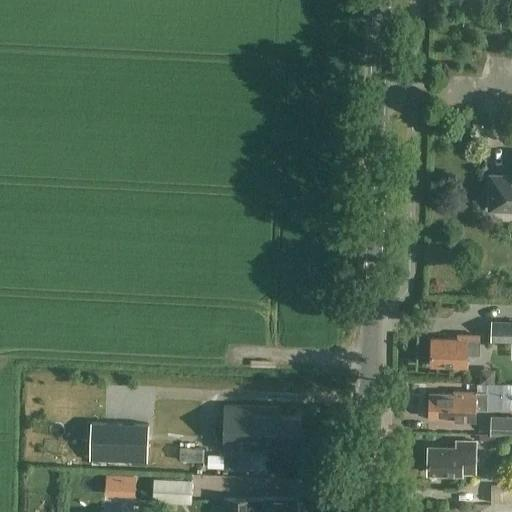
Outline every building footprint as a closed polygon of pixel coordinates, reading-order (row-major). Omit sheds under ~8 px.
[(511,176),(490,176),(489,210),(511,210),(511,176)] [(511,342),(511,320),(491,320),(490,341),(511,342)] [(430,366),(466,367),(467,353),(479,354),(479,335),(457,335),(457,339),(431,338),(430,366)] [(503,390),(488,390),(488,407),(503,407),(503,390)] [(475,421),(475,408),(487,408),(487,392),(453,391),(453,394),(429,393),(429,418),(451,418),(451,421),(475,421)] [(278,443),(300,444),(301,417),(278,417),(279,408),(223,406),(222,450),(260,451),(260,447),(278,447),(278,443)] [(511,436),(511,417),(491,417),(491,436),(511,436)] [(147,462),(149,424),(91,422),(89,460),(147,462)] [(192,437),(192,425),(170,424),(170,437),(192,437)] [(428,447),(427,473),(462,474),(462,472),(475,472),(475,442),(456,441),(456,448),(428,447)] [(209,467),(220,467),(220,456),(209,456),(209,467)] [(511,473),(492,473),(491,497),(511,497),(511,473)] [(154,481),(154,500),(190,501),(191,482),(154,481)] [(296,511),(297,498),(262,497),(262,498),(261,498),(261,499),(224,498),(223,511),(296,511)]
